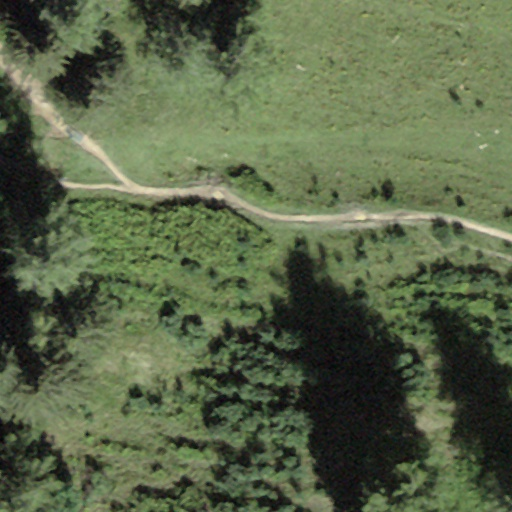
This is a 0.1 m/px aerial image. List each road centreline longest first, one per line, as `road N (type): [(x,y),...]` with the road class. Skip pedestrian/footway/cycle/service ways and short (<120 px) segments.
road 1 (track): [(511,234),(424,208),(133,189)]
road 2 (track): [(133,189),(0,63)]
